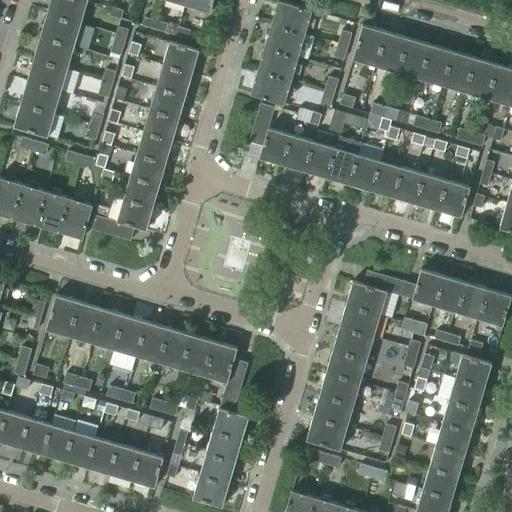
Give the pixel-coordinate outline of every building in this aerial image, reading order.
[(86,0),(50,0),(46,13),(80,23),(87,0),(86,0)] [(213,0),(185,0),(184,4),(210,12),(213,0)] [(277,0),(270,24),(304,35),(311,10),(277,0)] [(107,15),(120,18),(122,10),(110,7),(107,15)] [(46,13),(40,36),(74,46),(80,23),(46,13)] [(140,24),(152,28),(154,20),(142,16),(140,24)] [(154,20),(152,28),(164,31),(166,24),(154,20)] [(270,24),(264,48),(297,58),(304,35),(270,24)] [(352,59),(376,65),(386,31),(362,24),(359,35),(352,59)] [(118,27),(114,39),(124,42),(128,30),(118,27)] [(175,35),(187,38),(190,30),(178,27),(175,35)] [(341,30),(337,43),(347,46),(351,33),(341,30)] [(376,65),(398,72),(408,38),(386,31),(376,65)] [(40,36),(33,58),(67,68),(74,46),(40,36)] [(398,72),(420,78),(431,45),(408,38),(398,72)] [(124,42),(114,39),(110,52),(120,55),(124,42)] [(169,41),(162,64),(192,72),(199,50),(185,46),(169,41)] [(128,53),(137,56),(141,45),(132,42),(128,53)] [(347,46),(337,43),(333,57),(343,60),(347,46)] [(420,78),(443,85),(453,51),(431,45),(420,78)] [(264,48),(257,71),(290,81),(297,58),(264,48)] [(443,85),(465,91),(476,58),(453,51),(443,85)] [(33,58),(27,80),(61,90),(67,68),(33,58)] [(465,91),(488,98),(498,64),(476,58),(465,91)] [(121,76),(130,79),(133,67),(124,64),(121,76)] [(162,64),(156,86),(185,95),(192,72),(162,64)] [(488,98),(506,104),(511,84),(511,68),(498,64),(488,98)] [(105,69),(102,80),(112,83),(115,71),(105,69)] [(290,81),(257,71),(250,94),(284,103),(290,81)] [(327,76),(323,90),(334,93),(338,79),(327,76)] [(27,80),(20,103),(54,113),(61,90),(27,80)] [(112,83),(102,80),(97,94),(108,97),(112,83)] [(156,86),(150,109),(179,117),(185,95),(156,86)] [(118,87),(114,99),(124,101),(127,89),(118,87)] [(334,93),(323,90),(319,103),(330,106),(334,93)] [(342,94),(339,104),(352,108),(355,98),(342,94)] [(54,113),(20,103),(13,126),(24,129),(48,136),(54,113)] [(260,103),(255,118),(269,122),(270,117),(271,117),(274,107),(260,103)] [(382,117),(385,107),(372,103),(369,113),(382,117)] [(385,107),(382,117),(391,120),(394,120),(397,110),(385,107)] [(111,109),(108,121),(117,124),(120,112),(111,109)] [(150,109),(143,131),(172,140),(179,117),(150,109)] [(334,109),(334,110),(328,130),(340,133),(343,123),(346,113),(334,109)] [(93,110),(89,123),(99,126),(103,113),(93,110)] [(309,120),(308,123),(318,125),(321,114),(312,111),(309,120)] [(346,113),(343,123),(364,129),(367,119),(366,118),(346,113)] [(412,126),(425,130),(428,119),(415,115),(412,126)] [(389,126),(391,120),(382,117),(378,129),(388,131),(389,126)] [(262,146),(267,128),(269,122),(255,118),(248,141),(262,146)] [(428,119),(425,130),(438,133),(441,123),(428,119)] [(99,126),(89,123),(85,136),(95,139),(99,126)] [(396,138),(399,129),(390,126),(387,135),(386,138),(396,140),(396,138)] [(491,139),(499,142),(503,129),(495,127),(491,139)] [(259,157),(282,164),(290,134),(267,128),(262,146),(259,157)] [(455,139),(468,142),(471,132),(458,128),(455,139)] [(105,131),(103,139),(102,143),(111,145),(114,134),(105,131)] [(143,131),(137,154),(166,162),(172,140),(143,131)] [(471,132),(468,142),(481,146),(484,136),(471,132)] [(425,136),(413,133),(410,142),(422,146),(425,136)] [(282,164),(305,171),(314,141),(290,134),(282,164)] [(336,148),(327,177),(348,184),(357,154),(358,154),(361,142),(339,136),(335,148),(336,148)] [(18,147),(32,151),(35,141),(21,137),(18,147)] [(446,143),(435,139),(432,148),(444,152),(446,143)] [(35,141),(32,151),(46,155),(48,145),(35,141)] [(305,171),(327,177),(336,148),(335,148),(314,141),(305,171)] [(469,149),(457,146),(454,155),(466,158),(469,149)] [(65,161),(79,164),(82,154),(68,150),(65,161)] [(82,154),(79,164),(92,168),(95,158),(82,154)] [(98,154),(97,159),(95,166),(103,168),(100,178),(112,181),(114,172),(104,169),(107,156),(98,154)] [(137,154),(130,176),(159,184),(166,162),(137,154)] [(348,184),(372,190),(380,161),(358,154),(357,154),(348,184)] [(485,160),(482,172),(490,174),(493,162),(485,160)] [(372,190),(393,197),(402,167),(380,161),(372,190)] [(393,197),(416,203),(424,174),(402,167),(393,197)] [(490,174),(482,172),(478,184),(486,186),(490,174)] [(416,203),(437,210),(446,180),(424,174),(416,203)] [(130,176),(124,198),(153,207),(159,184),(130,176)] [(0,214),(13,218),(23,184),(0,177),(0,214)] [(446,180),(437,210),(461,216),(465,203),(469,187),(446,180)] [(13,218),(36,225),(46,191),(23,184),(13,218)] [(36,225),(59,231),(69,197),(46,191),(36,225)] [(476,194),(472,205),(480,208),(484,196),(476,194)] [(69,197),(59,231),(82,238),(88,219),(92,204),(69,197)] [(117,221),(134,226),(146,230),(153,207),(124,198),(117,221)] [(511,204),(506,203),(499,228),(511,231),(511,204)] [(91,229),(106,233),(110,219),(95,215),(91,229)] [(110,219),(106,233),(130,240),(134,226),(117,221),(110,219)] [(420,269),(416,284),(412,298),(431,304),(440,275),(420,269)] [(367,270),(363,284),(386,291),(395,294),(399,279),(367,270)] [(464,281),(440,275),(431,304),(455,311),(464,281)] [(416,284),(399,279),(395,294),(412,298),(416,284)] [(352,280),(346,303),(380,313),(386,291),(363,284),(352,280)] [(485,288),(464,281),(455,311),(477,318),(485,288)] [(511,295),(485,288),(477,318),(502,325),(511,295)] [(45,329),(69,336),(79,302),(55,295),(52,305),(45,329)] [(27,326),(37,329),(45,303),(35,300),(27,326)] [(69,336),(91,342),(102,308),(79,302),(69,336)] [(346,303),(339,326),(373,336),(380,313),(346,303)] [(91,342),(114,349),(124,315),(102,308),(91,342)] [(114,349),(136,355),(146,321),(124,315),(114,349)] [(401,328),(424,335),(427,324),(404,317),(401,328)] [(136,355),(158,362),(169,328),(146,321),(136,355)] [(339,326),(332,348),(366,359),(373,336),(339,326)] [(158,362),(181,369),(191,334),(169,328),(158,362)] [(436,330),(434,338),(458,345),(460,337),(436,330)] [(181,369),(204,375),(214,341),(191,334),(181,369)] [(409,339),(406,352),(417,355),(420,342),(409,339)] [(468,348),(480,352),(482,343),(470,340),(468,348)] [(204,375),(226,382),(234,358),(237,348),(214,341),(204,375)] [(22,346),(18,360),(28,362),(32,349),(22,346)] [(332,348),(326,371),(360,382),(366,359),(332,348)] [(417,355),(406,352),(402,365),(413,368),(417,355)] [(457,365),(454,377),(484,386),(491,363),(490,363),(477,359),(472,357),(452,352),(449,363),(457,365)] [(424,354),(420,368),(429,370),(430,370),(434,356),(424,354)] [(234,358),(226,382),(240,386),(248,362),(234,358)] [(28,362),(18,360),(14,373),(24,376),(28,362)] [(33,374),(46,378),(49,368),(36,364),(33,374)] [(427,380),(430,370),(429,370),(420,368),(418,377),(427,380)] [(326,371),(319,393),(353,404),(360,382),(326,371)] [(63,383),(76,387),(79,377),(66,373),(63,383)] [(31,381),(23,378),(19,377),(17,386),(28,390),(31,381)] [(79,377),(76,387),(89,391),(92,380),(79,377)] [(418,377),(414,389),(423,392),(427,380),(418,377)] [(454,377),(448,399),(478,408),(484,386),(454,377)] [(5,381),(4,386),(2,393),(11,396),(15,384),(5,381)] [(226,382),(219,406),(233,410),(240,386),(226,382)] [(398,382),(394,395),(404,398),(408,385),(398,382)] [(41,384),(39,393),(50,396),(53,387),(41,384)] [(106,396),(119,400),(122,389),(109,385),(106,396)] [(122,389),(119,400),(132,403),(135,393),(122,389)] [(64,390),(61,399),(72,403),(75,393),(64,390)] [(198,400),(210,403),(213,393),(201,390),(198,400)] [(319,393),(312,416),(347,426),(353,404),(319,393)] [(404,398),(394,395),(390,407),(401,410),(404,398)] [(97,400),(85,396),(82,406),(94,409),(97,400)] [(188,397),(185,409),(193,411),(197,399),(188,397)] [(149,408),(162,412),(165,402),(152,398),(149,408)] [(448,399),(441,422),(471,430),(478,408),(448,399)] [(405,412),(415,415),(418,403),(409,400),(405,412)] [(165,402),(162,412),(175,416),(178,405),(165,402)] [(118,406),(107,403),(104,412),(116,415),(118,406)] [(219,406),(213,428),(242,436),(248,416),(233,411),(233,410),(219,406)] [(140,412),(128,409),(125,418),(137,421),(140,412)] [(0,433),(0,441),(22,448),(30,419),(7,412),(0,433)] [(74,427),(77,419),(59,414),(56,422),(74,427)] [(164,419),(151,416),(147,426),(160,430),(164,419)] [(347,426),(312,416),(306,439),(316,442),(340,449),(347,426)] [(22,448),(45,455),(53,425),(30,419),(22,448)] [(405,422),(401,434),(410,437),(414,425),(405,422)] [(441,422),(435,444),(465,453),(471,430),(441,422)] [(386,424),(382,437),(392,440),(396,427),(386,424)] [(45,455),(66,461),(75,432),(53,425),(45,455)] [(213,428),(206,451),(236,459),(242,436),(213,428)] [(179,430),(175,442),(184,444),(187,432),(179,430)] [(66,461),(88,467),(96,438),(75,432),(66,461)] [(392,440),(382,437),(378,451),(388,454),(392,440)] [(88,467),(109,473),(117,445),(96,438),(88,467)] [(184,444),(175,442),(172,454),(180,456),(184,444)] [(435,444),(428,466),(458,475),(465,453),(435,444)] [(109,473),(131,480),(140,451),(117,445),(109,473)] [(398,445),(395,456),(404,459),(407,447),(398,445)] [(311,460),(324,464),(327,454),(314,450),(311,460)] [(140,451),(131,480),(154,487),(158,473),(163,458),(140,451)] [(206,451),(200,472),(229,480),(236,459),(206,451)] [(327,454),(324,464),(337,468),(340,458),(327,454)] [(169,463),(166,475),(174,478),(178,466),(169,463)] [(369,477),(371,478),(374,468),(372,467),(360,464),(357,474),(369,477)] [(428,466),(422,489),(452,497),(458,475),(428,466)] [(374,468),(371,478),(380,481),(384,482),(387,472),(383,470),(374,468)] [(229,480),(200,472),(192,498),(222,507),(229,480)] [(407,485),(415,487),(417,480),(408,478),(406,484),(407,485)] [(395,481),(391,495),(403,498),(407,485),(406,484),(395,481)] [(422,489),(415,511),(417,511),(447,511),(452,497),(422,489)] [(284,511),(311,511),(316,497),(291,490),(284,511)] [(311,511),(336,511),(339,504),(316,497),(311,511)]
